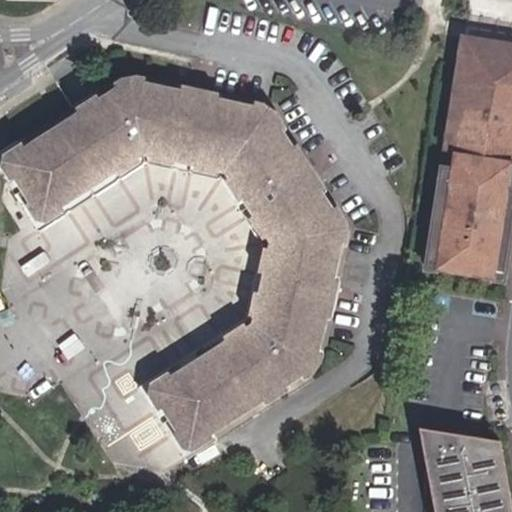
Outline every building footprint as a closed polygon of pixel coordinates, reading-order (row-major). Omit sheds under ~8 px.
[(495,267),(504,268),(511,219),(511,187),(508,187),(511,159),(511,42),(485,38),(483,46),(459,42),(445,131),(455,133),(447,177),(438,175),(425,255),(433,257),(432,265),(494,275),(495,267)] [(265,112),(127,82),(37,139),(4,160),(3,166),(30,207),(47,211),(142,152),(223,169),(270,241),(250,324),(150,391),(186,447),(221,424),(225,421),(309,367),(339,229),(265,112)] [(0,182),(3,187),(16,206),(34,235),(67,213),(135,170),(143,165),(216,181),(256,247),(240,318),(133,388),(182,465),(214,445),(229,436),(221,424),(186,447),(150,391),(250,324),(270,241),(223,169),(142,152),(47,211),(30,207),(3,166),(4,160),(37,139),(29,128),(0,147),(0,182)] [(423,264),(432,265),(433,257),(425,255),(423,264)] [(494,275),(503,277),(504,268),(495,267),(494,275)] [(510,511),(498,437),(419,426),(433,511),(510,511)]
